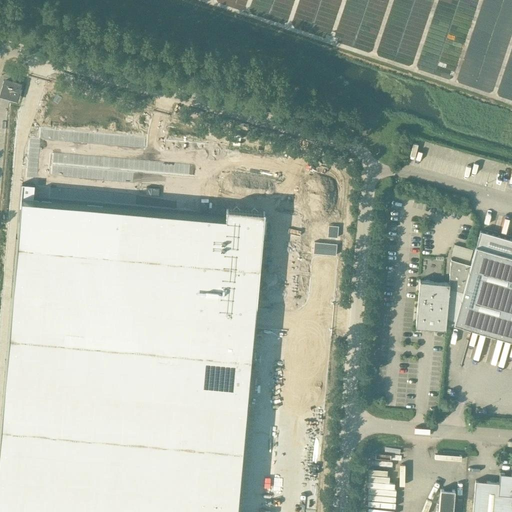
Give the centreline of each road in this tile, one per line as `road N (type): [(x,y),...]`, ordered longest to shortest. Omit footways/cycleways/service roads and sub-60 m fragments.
road 1 (unclassified): [(347,426),(367,170),(347,141),(0,46)]
road 2 (unclassified): [(511,436),(347,426)]
